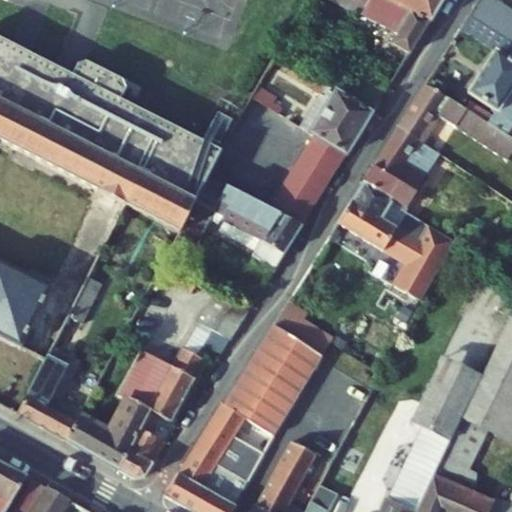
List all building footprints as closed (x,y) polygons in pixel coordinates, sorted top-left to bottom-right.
[(331,0),(398,34),(392,44),(410,55),(430,23),(381,0),(331,0)] [(381,0),(430,23),(443,0),(381,0)] [(478,0),(468,17),(511,44),(511,10),(495,0),(478,0)] [(495,53),(468,94),(496,112),(487,124),(507,135),(511,126),(511,44),(468,17),(460,30),(495,53)] [(0,143),(97,193),(125,207),(178,234),(179,234),(182,228),(195,203),(208,179),(220,154),(117,102),(126,86),(81,62),(73,79),(0,41),(0,143)] [(346,156),(379,103),(354,93),(291,68),(288,75),(321,95),(299,129),(313,138),(346,156)] [(390,87),(361,76),(354,93),(379,103),(390,87)] [(425,85),(397,127),(423,145),(441,119),(508,162),(511,155),(511,138),(507,135),(487,124),(425,85)] [(257,87),(250,99),(277,115),(281,109),(272,103),(275,99),(257,87)] [(408,168),(423,145),(397,127),(362,183),(363,184),(406,210),(425,178),(408,168)] [(268,210),(302,227),(346,156),(313,138),(268,210)] [(221,220),(261,242),(252,256),(274,271),(302,227),(268,210),(208,179),(195,203),(210,210),(224,217),(221,220)] [(406,210),(363,184),(352,203),(396,230),(406,211),(406,210)] [(97,193),(50,287),(53,289),(21,351),(43,363),(45,363),(48,357),(68,319),(88,278),(125,207),(97,193)] [(197,236),(210,210),(195,203),(182,228),(197,236)] [(337,225),(383,253),(396,230),(352,203),(337,225)] [(393,288),(421,304),(454,243),(406,211),(396,230),(383,253),(406,267),(393,288)] [(174,240),(191,248),(197,236),(182,228),(179,234),(178,234),(174,240)] [(0,340),(21,351),(53,289),(50,287),(0,262),(0,340)] [(206,290),(160,266),(155,276),(200,300),(206,290)] [(83,326),(103,286),(88,278),(68,319),(83,326)] [(197,324),(230,342),(248,313),(206,290),(200,300),(208,306),(197,324)] [(287,307),(284,311),(301,322),(304,317),(287,307)] [(301,322),(284,311),(274,327),(321,358),(331,342),(301,322)] [(511,446),(511,319),(510,318),(492,356),(461,419),(488,433),(511,446)] [(170,423),(205,361),(195,356),(202,343),(221,355),(230,342),(197,324),(148,408),(152,410),(150,413),(170,423)] [(274,327),(224,407),(221,405),(165,497),(190,511),(233,511),(243,494),(208,478),(219,457),(243,419),(273,437),(275,434),(288,413),(297,398),(321,358),(274,327)] [(461,419),(492,356),(453,337),(443,357),(428,349),(394,417),(423,431),(390,501),(410,511),(417,511),(434,475),(461,419)] [(141,356),(126,391),(145,399),(160,364),(141,356)] [(17,414),(66,442),(80,418),(82,414),(60,403),(58,406),(50,402),(68,367),(48,357),(45,363),(43,363),(17,414)] [(128,398),(107,434),(80,418),(66,442),(119,472),(150,413),(152,410),(148,408),(128,398)] [(170,423),(150,413),(119,472),(135,481),(144,478),(153,466),(176,427),(170,423)] [(252,477),(274,438),(273,437),(243,419),(219,457),(252,477)] [(434,511),(437,504),(457,511),(487,511),(492,501),(477,495),(477,479),(468,475),(488,433),(461,419),(434,475),(417,511),(434,511)] [(291,443),(255,508),(253,507),(250,511),(303,511),(296,508),(289,505),(316,457),(292,444),(291,443)] [(6,511),(27,478),(0,463),(0,511),(6,511)] [(47,488),(33,511),(61,511),(69,500),(47,488)] [(511,511),(511,498),(510,504),(493,498),(492,501),(487,511),(511,511)] [(410,511),(390,501),(389,500),(383,511),(410,511)] [(329,511),(330,511),(312,502),(306,511),(329,511)]
